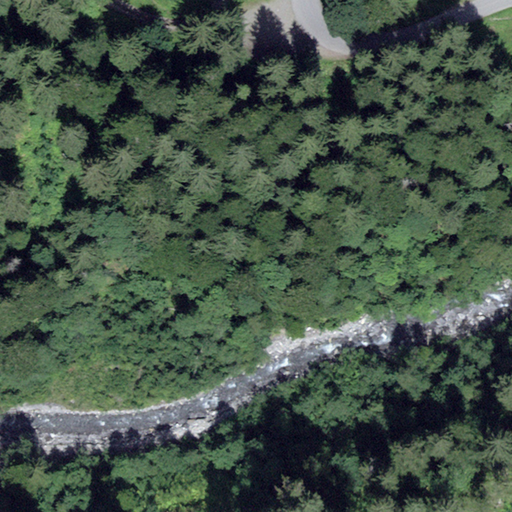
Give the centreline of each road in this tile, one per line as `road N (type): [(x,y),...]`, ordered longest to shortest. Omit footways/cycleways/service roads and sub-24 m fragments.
road 1 (unclassified): [(503,0),(386,45),(352,48),(318,28),(307,0)]
road 2 (track): [(311,15),(162,26),(112,0)]
